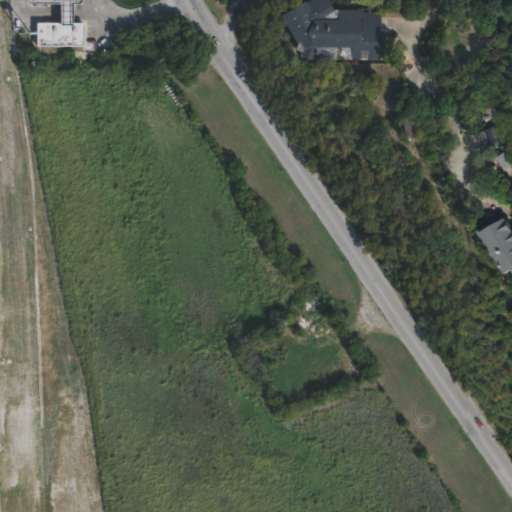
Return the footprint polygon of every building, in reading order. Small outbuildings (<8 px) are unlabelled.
[(57,21),(57,0),(69,0),(69,21),(57,21)] [(306,0),(326,0),(332,9),(359,10),(359,8),(381,9),(381,60),(351,60),(338,55),(341,48),(337,47),(330,63),(319,58),(320,55),(317,54),(314,60),(304,59),(296,53),(297,51),(293,49),(295,43),(278,15),(302,0),(303,2),(306,0)] [(69,21),(85,22),(84,44),(34,43),(34,21),(57,21),(69,21)] [(509,140),(491,149),(483,132),(501,123),(509,140)] [(511,150),(511,168),(508,171),(500,156),(511,150)] [(511,229),(511,268),(505,273),(481,231),(505,217),(511,229)] [(324,325),(303,336),(295,319),(309,312),(305,302),(323,293),(331,310),(327,312),(330,318),(322,321),(324,325)] [(293,328),(278,333),(273,320),(288,315),(293,328)]
